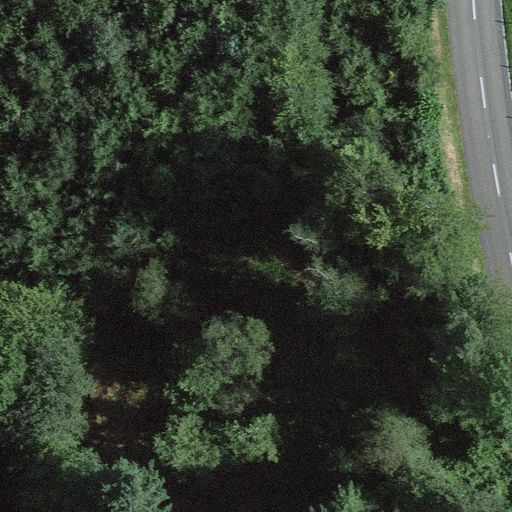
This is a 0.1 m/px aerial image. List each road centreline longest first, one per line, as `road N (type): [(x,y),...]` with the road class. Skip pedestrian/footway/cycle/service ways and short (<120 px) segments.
road 1 (track): [(298,0),(314,113),(348,250),(444,511)]
road 2 (tertiary): [(511,259),(473,0)]
road 3 (track): [(0,361),(62,511)]
